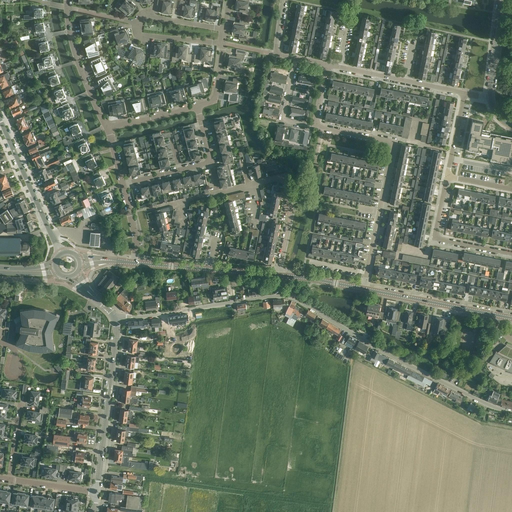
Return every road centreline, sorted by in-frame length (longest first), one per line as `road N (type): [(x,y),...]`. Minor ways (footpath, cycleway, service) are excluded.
road 1 (unclassified): [(115,319),(293,297),(421,372),(511,412)]
road 2 (residential): [(222,43),(142,35),(135,23),(148,15),(223,29)]
road 3 (tertiary): [(96,492),(115,319)]
road 4 (tertiary): [(363,289),(511,318)]
road 5 (residential): [(380,211),(396,140),(322,125)]
road 6 (residential): [(60,253),(0,119)]
road 7 (residential): [(511,253),(434,238),(447,176)]
road 8 (residential): [(107,128),(77,61),(67,0)]
road 9 (residential): [(276,275),(288,197),(281,176),(251,185)]
